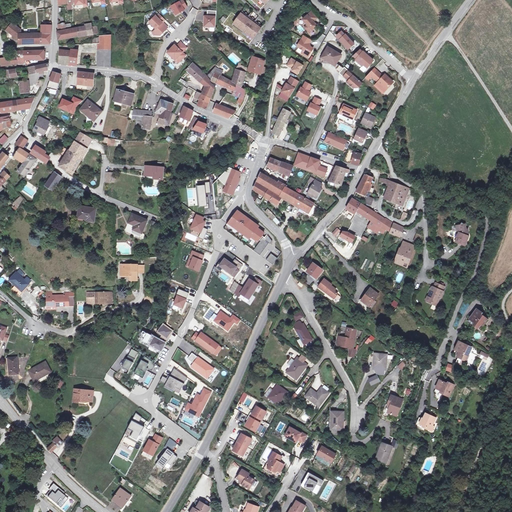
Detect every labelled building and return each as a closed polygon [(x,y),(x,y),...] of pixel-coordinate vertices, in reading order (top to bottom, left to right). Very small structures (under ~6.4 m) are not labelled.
[(73,4),(72,0),(58,0),(59,5),(68,3),(68,9),(73,9),(73,4)] [(182,0),(171,7),(176,15),(184,10),(184,9),(187,7),(183,0),(182,0)] [(251,0),(261,9),(266,3),(268,0),(251,0)] [(216,27),(217,11),(208,10),(207,16),(205,16),(204,27),(216,27)] [(262,26),(242,12),(240,14),(238,17),(232,12),(223,24),(226,27),(227,26),(233,30),(232,31),(239,36),(240,35),(246,40),(245,41),(249,44),(262,26)] [(313,22),(318,18),(312,12),(303,20),(307,25),(305,28),(310,33),(317,26),(313,22)] [(155,36),(160,36),(168,28),(163,23),(165,20),(159,14),(157,17),(156,16),(149,23),(156,29),(153,33),(155,36)] [(19,34),(19,28),(17,28),(12,24),(7,30),(10,33),(13,33),(13,38),(15,40),(19,40),(19,34)] [(96,34),(96,29),(97,29),(97,27),(92,28),(92,24),(85,25),(85,26),(66,30),(57,32),(59,40),(78,37),(96,34)] [(50,44),(51,34),(51,26),(42,26),(42,34),(42,44),(50,44)] [(346,35),(345,35),(342,32),(337,36),(349,49),(355,44),(346,35)] [(42,34),(23,34),(19,34),(19,40),(19,44),(42,44),(42,34)] [(111,50),(111,39),(111,35),(100,36),(100,37),(100,43),(98,44),(96,44),(96,48),(96,49),(100,49),(100,50),(111,50)] [(308,57),(313,49),(308,46),(311,41),(304,36),(297,47),(304,51),(302,54),(308,57)] [(167,53),(178,63),(186,55),(183,52),(187,48),(181,42),(177,47),(175,45),(167,53)] [(202,56),(207,62),(209,59),(212,62),(216,57),(214,54),(217,52),(210,45),(208,48),(206,47),(202,51),(205,53),(202,56)] [(335,65),(341,55),(328,47),(322,57),(335,65)] [(69,65),(71,51),(60,50),(59,64),(69,65)] [(77,66),(78,51),(71,50),(71,51),(69,65),(77,66)] [(110,67),(111,50),(100,50),(99,66),(110,67)] [(360,50),(353,56),(357,59),(356,60),(363,65),(364,64),(368,68),(373,61),(369,58),(370,58),(363,52),(360,50)] [(44,60),(44,52),(44,51),(24,51),(17,51),(17,57),(18,64),(22,64),(23,64),(26,61),(25,60),(33,60),(38,60),(44,60)] [(18,64),(17,57),(11,57),(0,58),(1,66),(12,65),(12,64),(17,64),(18,64)] [(263,67),(265,60),(253,57),(249,69),(261,73),(261,72),(263,67)] [(287,65),(293,69),(292,70),(292,71),(298,74),(303,66),(291,59),(287,65)] [(363,65),(356,60),(355,61),(365,70),(368,68),(364,64),(363,65)] [(49,70),(49,64),(48,64),(41,65),(35,67),(36,73),(39,72),(43,71),(49,70)] [(210,81),(206,76),(193,64),(187,70),(201,82),(201,81),(206,86),(204,90),(202,94),(210,98),(211,98),(213,94),(215,88),(209,82),(210,81)] [(241,88),(247,68),(239,65),(236,69),(232,82),(237,85),(241,88)] [(215,78),(217,72),(221,74),(222,71),(215,68),(214,67),(209,73),(207,74),(212,82),(217,83),(218,80),(215,78)] [(363,83),(344,67),(339,73),(344,77),(349,81),(347,82),(354,88),(359,87),(363,83)] [(377,71),(374,68),(366,77),(368,80),(372,76),(377,71)] [(386,89),(393,82),(385,75),(383,77),(377,71),(372,76),(379,83),(386,89)] [(59,83),(61,75),(53,72),(51,77),(50,81),(54,82),(59,83)] [(93,86),(94,74),(78,72),(77,84),(78,84),(82,84),(93,86)] [(236,86),(232,83),(231,81),(221,76),(221,74),(217,72),(215,78),(218,80),(217,83),(245,95),(246,90),(241,88),(237,85),(236,86)] [(299,81),(291,77),(287,84),(286,84),(281,92),(290,97),(299,81)] [(29,93),(28,81),(20,82),(21,94),(29,93)] [(312,85),(306,82),(302,88),(301,88),(295,100),(305,105),(311,93),(308,92),(312,85)] [(376,86),(383,93),(386,89),(379,83),(376,86)] [(131,105),(134,95),(122,92),(118,91),(117,90),(114,101),(131,105)] [(206,109),(210,98),(202,94),(198,92),(195,98),(201,101),(199,106),(206,109)] [(232,101),(234,96),(227,93),(222,101),(236,107),(237,103),(232,101)] [(83,101),(74,97),(71,103),(63,100),(60,108),(74,114),(78,106),(83,101)] [(306,115),(315,120),(321,108),(319,107),(322,100),(315,97),(312,104),(311,103),(306,115)] [(31,108),(34,99),(34,98),(14,101),(15,111),(19,110),(31,108)] [(171,112),(173,104),(161,100),(156,113),(161,114),(163,110),(171,112)] [(15,111),(14,101),(0,103),(0,104),(2,111),(2,113),(15,111)] [(102,112),(88,101),(81,110),(88,115),(95,120),(102,112)] [(236,107),(222,101),(219,105),(234,111),(236,107)] [(44,111),(46,104),(39,103),(38,110),(44,111)] [(234,111),(219,105),(217,104),(213,112),(229,118),(234,114),(235,113),(236,112),(234,111)] [(353,120),(357,110),(344,104),(340,114),(353,120)] [(189,121),(194,111),(190,109),(184,106),(180,117),(189,121)] [(282,129),(291,112),(284,109),(278,119),(272,133),(279,136),(282,129)] [(172,116),(170,116),(171,112),(163,110),(161,114),(160,117),(160,118),(158,123),(168,126),(169,125),(172,116)] [(371,127),(375,117),(368,114),(365,113),(361,123),(371,127)] [(150,129),(152,117),(151,117),(132,115),(131,118),(131,119),(137,119),(138,119),(144,120),(143,126),(142,128),(150,129)] [(47,131),(49,126),(48,126),(50,122),(40,117),(38,121),(39,122),(35,130),(43,134),(45,130),(47,131)] [(193,130),(199,120),(195,117),(192,123),(189,128),(193,130)] [(41,138),(43,134),(35,130),(31,128),(31,129),(31,131),(37,133),(37,136),(41,138)] [(363,143),(366,135),(365,134),(366,131),(359,128),(354,139),(363,143)] [(79,144),(82,139),(84,135),(84,134),(81,132),(69,151),(69,150),(77,156),(78,156),(82,158),(87,149),(79,144)] [(348,140),(330,132),(325,142),(343,150),(348,140)] [(0,141),(2,144),(8,138),(5,135),(0,139),(0,141)] [(82,139),(79,144),(87,149),(93,139),(84,135),(82,139)] [(28,141),(21,137),(16,145),(23,149),(28,141)] [(47,157),(44,155),(46,152),(36,146),(31,153),(41,159),(47,163),(49,160),(47,157)] [(65,157),(69,150),(62,147),(60,150),(61,151),(59,154),(65,157)] [(25,162),(30,155),(19,148),(15,155),(25,162)] [(69,150),(65,157),(65,158),(63,162),(71,167),(77,156),(69,150)] [(359,166),(362,154),(354,152),(352,164),(359,166)] [(4,163),(9,157),(3,153),(0,156),(0,169),(5,164),(4,163)] [(298,165),(302,155),(298,154),(294,166),(315,174),(316,172),(298,165)] [(32,166),(35,163),(37,159),(30,155),(25,162),(18,171),(25,177),(32,166)] [(320,162),(302,155),(298,165),(316,172),(315,174),(324,177),(326,170),(318,167),(320,162)] [(73,174),(82,158),(78,156),(77,156),(71,167),(68,171),(73,174)] [(280,171),(283,163),(278,161),(270,158),(268,164),(272,166),(271,168),(280,171)] [(71,167),(63,162),(62,162),(59,166),(68,171),(71,167)] [(290,175),(293,167),(283,163),(280,171),(290,175)] [(164,167),(144,165),(143,176),(153,177),(153,180),(163,181),(164,167)] [(344,178),(346,172),(348,173),(349,170),(336,166),(333,173),(337,174),(337,176),(344,178)] [(224,191),(233,195),(234,191),(233,191),(234,188),(235,189),(240,178),(239,178),(241,172),(230,167),(220,177),(223,179),(222,181),(226,185),(224,191)] [(10,177),(5,172),(2,176),(6,180),(10,177)] [(52,191),(62,177),(55,172),(45,186),(52,191)] [(287,186),(286,186),(279,181),(278,183),(261,173),(257,181),(281,195),(286,187),(287,186)] [(341,185),(344,178),(337,176),(337,174),(333,173),(329,182),(328,184),(333,186),(334,183),(341,185)] [(365,175),(356,192),(366,196),(373,178),(365,175)] [(316,198),(322,189),(320,188),(322,183),(316,180),(311,177),(308,182),(313,184),(308,193),(316,198)] [(205,185),(198,185),(200,207),(204,206),(205,209),(209,208),(208,203),(207,203),(207,197),(206,193),(211,193),(210,182),(205,182),(205,185)] [(391,185),(386,200),(403,206),(410,189),(392,182),(391,185)] [(275,194),(256,183),(253,189),(271,201),(275,194)] [(291,202),(296,193),(286,187),(281,195),(280,196),(280,197),(275,194),(271,201),(277,205),(279,201),(282,203),(285,198),(291,202)] [(309,212),(314,204),(305,198),(296,193),(291,202),(300,207),(309,212)] [(18,207),(23,199),(21,196),(14,203),(18,207)] [(367,196),(366,199),(368,200),(366,204),(371,205),(374,199),(367,196)] [(352,199),(346,208),(355,214),(357,212),(362,204),(352,199)] [(311,218),(318,206),(314,204),(309,212),(300,207),(298,210),(311,218)] [(362,204),(357,212),(366,217),(370,209),(367,207),(362,204)] [(96,208),(81,206),(77,211),(77,215),(76,215),(76,216),(76,217),(76,218),(78,219),(78,220),(83,221),(83,220),(85,220),(85,221),(85,222),(94,223),(96,208)] [(370,209),(366,217),(368,218),(372,221),(380,226),(378,229),(377,228),(375,232),(377,233),(379,230),(384,233),(386,229),(390,232),(394,223),(386,218),(386,219),(370,209)] [(258,226),(237,210),(226,225),(228,226),(229,224),(233,227),(232,229),(233,230),(234,228),(238,230),(244,235),(243,237),(244,238),(246,236),(249,239),(251,237),(256,240),(257,242),(264,233),(257,228),(258,226)] [(276,217),(270,211),(267,214),(273,220),(276,217)] [(404,212),(400,220),(401,220),(402,220),(404,219),(405,218),(406,217),(407,215),(408,214),(404,212)] [(148,220),(131,213),(127,223),(133,226),(132,228),(132,230),(142,234),(148,220)] [(197,214),(191,229),(200,232),(198,238),(204,240),(208,229),(203,227),(205,222),(203,221),(204,217),(197,214)] [(371,223),(368,227),(375,232),(377,228),(378,229),(380,226),(372,221),(371,223)] [(390,232),(390,233),(398,236),(402,227),(394,223),(390,232)] [(459,233),(456,242),(465,246),(469,236),(467,229),(466,230),(465,224),(456,226),(457,231),(460,231),(461,233),(459,233)] [(416,233),(413,241),(422,245),(422,236),(416,233)] [(254,250),(260,255),(269,243),(270,244),(272,241),(267,235),(264,239),(263,238),(254,250)] [(342,235),(339,241),(339,242),(340,242),(342,243),(340,246),(347,250),(352,241),(342,235)] [(408,264),(415,246),(407,243),(404,250),(400,249),(396,261),(408,265),(408,264)] [(415,246),(408,264),(410,265),(417,247),(415,246)] [(266,259),(272,264),(279,255),(273,250),(266,259)] [(204,256),(192,251),(188,261),(191,262),(189,267),(199,271),(203,261),(202,261),(204,256)] [(231,264),(225,259),(221,264),(219,262),(216,267),(221,271),(223,268),(235,276),(243,264),(235,258),(231,264)] [(313,263),(307,272),(316,278),(322,270),(313,263)] [(137,280),(137,268),(137,265),(121,265),(121,275),(130,275),(130,280),(137,280)] [(16,272),(8,280),(21,292),(29,284),(32,280),(27,276),(24,279),(20,276),(16,272)] [(239,285),(235,293),(239,296),(241,294),(249,299),(258,284),(259,285),(262,281),(256,278),(254,281),(250,279),(244,289),(239,285)] [(324,279),(318,287),(334,298),(338,293),(335,291),(336,289),(331,285),(332,284),(324,279)] [(427,300),(427,302),(432,304),(433,303),(437,304),(445,286),(435,282),(433,287),(432,288),(430,291),(432,291),(431,294),(429,293),(427,300)] [(35,299),(43,291),(42,290),(38,286),(30,294),(35,299)] [(366,296),(362,301),(369,307),(379,295),(370,288),(365,295),(366,296)] [(179,289),(177,294),(187,298),(188,293),(179,289)] [(69,296),(68,293),(64,293),(64,295),(52,296),(52,292),(47,292),(47,306),(57,305),(57,306),(65,306),(69,305),(69,296)] [(113,301),(113,294),(112,294),(112,293),(87,293),(87,302),(96,302),(96,303),(109,303),(109,301),(113,301)] [(177,294),(173,305),(183,309),(187,298),(177,294)] [(397,308),(400,304),(394,300),(391,304),(397,308)] [(482,313),(476,309),(473,314),(474,315),(471,320),(475,323),(473,325),(478,328),(481,324),(483,325),(487,319),(481,315),(482,313)] [(301,311),(292,315),(296,322),(304,317),(301,311)] [(240,320),(234,315),(231,319),(221,312),(214,321),(228,331),(234,322),(237,324),(240,320)] [(295,329),(304,344),(312,340),(303,324),(301,321),(294,325),(296,328),(295,329)] [(159,331),(168,338),(172,331),(164,325),(159,331)] [(339,336),(337,346),(349,348),(353,349),(356,330),(347,328),(345,338),(339,336)] [(192,338),(213,353),(219,345),(214,341),(213,342),(211,341),(212,340),(201,332),(200,335),(196,333),(192,338)] [(143,341),(159,349),(163,342),(147,333),(145,337),(143,341)] [(371,335),(365,342),(369,345),(375,338),(371,335)] [(465,361),(472,347),(459,341),(455,350),(460,352),(459,356),(462,358),(462,359),(465,361)] [(349,348),(348,357),(354,358),(359,350),(353,349),(349,348)] [(128,355),(135,358),(138,352),(131,349),(128,355)] [(472,365),(476,355),(471,352),(467,363),(472,365)] [(191,367),(207,378),(214,369),(192,353),(188,359),(194,363),(191,367)] [(375,354),(373,369),(378,369),(385,370),(386,370),(387,355),(375,354)] [(135,359),(128,355),(122,367),(129,371),(135,359)] [(145,356),(142,360),(134,374),(143,378),(148,369),(153,371),(156,364),(145,356)] [(19,374),(17,357),(9,358),(9,365),(8,365),(9,375),(19,374)] [(290,368),(287,372),(296,380),(307,365),(304,362),(299,359),(297,358),(295,361),(290,368)] [(51,372),(45,362),(29,371),(35,381),(51,372)] [(447,363),(446,371),(452,372),(454,365),(447,363)] [(187,378),(174,368),(168,379),(164,377),(162,382),(166,384),(164,386),(174,391),(176,387),(181,390),(187,378)] [(376,375),(369,380),(373,385),(380,380),(376,375)] [(443,394),(449,397),(454,385),(449,382),(448,384),(440,380),(436,388),(441,391),(444,392),(443,394)] [(273,390),(268,397),(269,397),(278,405),(287,392),(277,385),(273,390)] [(94,390),(73,388),(72,403),(79,403),(79,402),(86,403),(87,402),(89,402),(93,403),(94,390)] [(269,389),(265,395),(268,397),(273,390),(270,388),(269,389)] [(311,389),(305,397),(319,407),(329,393),(321,388),(317,394),(311,389)] [(201,412),(211,392),(204,389),(201,396),(198,395),(192,405),(189,404),(185,410),(196,415),(198,411),(201,412)] [(244,392),(240,400),(244,403),(248,394),(244,392)] [(389,407),(387,413),(397,416),(403,400),(391,395),(388,403),(391,404),(389,407)] [(246,426),(256,431),(260,423),(258,422),(260,419),(261,420),(266,412),(256,406),(253,411),(252,410),(248,416),(249,416),(247,420),(249,421),(246,426)] [(332,411),(331,430),(343,430),(344,412),(332,411)] [(136,413),(128,428),(134,431),(131,437),(137,440),(145,427),(143,426),(139,424),(139,423),(142,417),(136,413)] [(436,418),(426,413),(423,419),(420,424),(426,427),(426,428),(430,430),(432,425),(436,418)] [(425,431),(426,428),(426,427),(420,424),(423,419),(419,417),(417,423),(416,426),(425,431)] [(307,435),(302,432),(301,433),(290,427),(285,436),(296,442),(298,439),(303,442),(307,435)] [(134,431),(128,428),(124,435),(137,442),(137,440),(131,437),(134,431)] [(232,450),(242,456),(251,439),(241,434),(239,439),(238,438),(234,445),(235,445),(233,448),(232,450)] [(149,440),(144,451),(153,456),(163,438),(156,435),(152,441),(149,440)] [(62,442),(58,437),(52,442),(54,443),(57,447),(62,442)] [(51,453),(57,447),(54,443),(47,449),(51,453)] [(376,459),(386,463),(392,447),(382,443),(376,459)] [(318,455),(332,463),(336,454),(326,448),(327,447),(323,444),(322,446),(323,446),(318,455)] [(168,448),(156,464),(162,469),(167,462),(174,454),(174,453),(168,448)] [(153,456),(144,451),(141,455),(151,460),(153,456)] [(277,470),(280,472),(284,465),(279,462),(279,460),(281,456),(274,452),(268,462),(269,466),(268,468),(275,472),(277,470)] [(174,454),(167,462),(171,465),(177,457),(174,454)] [(236,481),(249,489),(254,480),(248,476),(249,474),(242,470),(236,481)] [(321,487),(324,481),(310,473),(307,479),(309,480),(304,487),(313,492),(317,485),(321,487)] [(124,507),(131,496),(120,488),(113,499),(124,507)] [(266,488),(262,495),(267,497),(271,490),(266,488)] [(124,507),(113,499),(111,501),(122,509),(124,507)] [(289,511),(302,511),(305,506),(296,501),(289,511)] [(206,511),(209,507),(200,502),(198,506),(197,507),(195,506),(191,511),(206,511)] [(256,511),(259,507),(248,503),(244,511),(256,511)]
